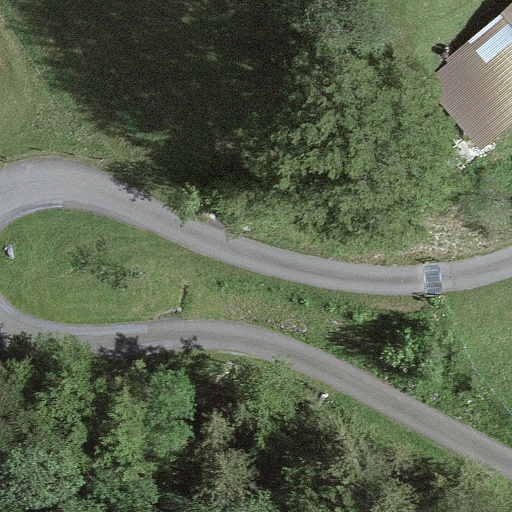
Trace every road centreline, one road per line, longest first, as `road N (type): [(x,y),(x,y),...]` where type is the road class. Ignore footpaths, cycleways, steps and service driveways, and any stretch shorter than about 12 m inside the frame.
road 1 (track): [(511,463),(299,366),(213,338),(36,348),(0,318)]
road 2 (track): [(0,188),(37,183),(104,196),(240,251),(401,283),(511,263)]
